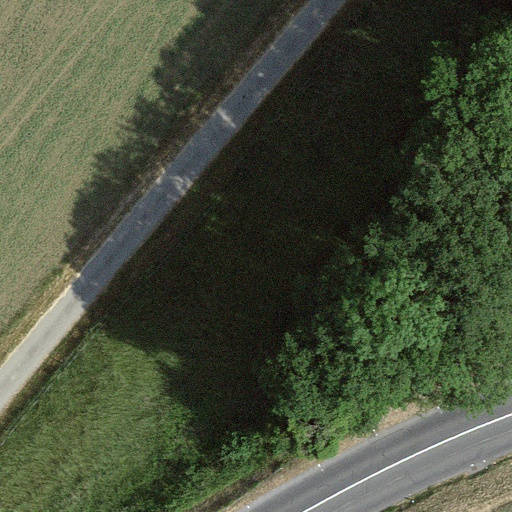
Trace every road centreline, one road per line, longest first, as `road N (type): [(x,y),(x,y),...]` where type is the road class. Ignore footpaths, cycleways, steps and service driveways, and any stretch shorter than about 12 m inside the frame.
road 1 (track): [(0,390),(327,0)]
road 2 (secondary): [(511,414),(306,511)]
